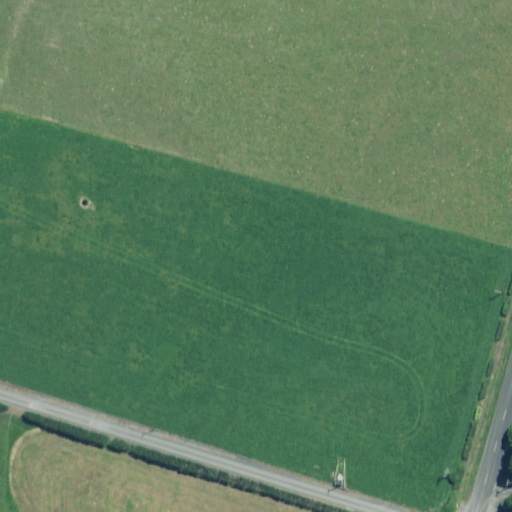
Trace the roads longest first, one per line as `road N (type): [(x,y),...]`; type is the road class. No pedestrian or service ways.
road 1 (unknown): [(438,511),(0,391)]
road 2 (unclassified): [(511,386),(476,511)]
